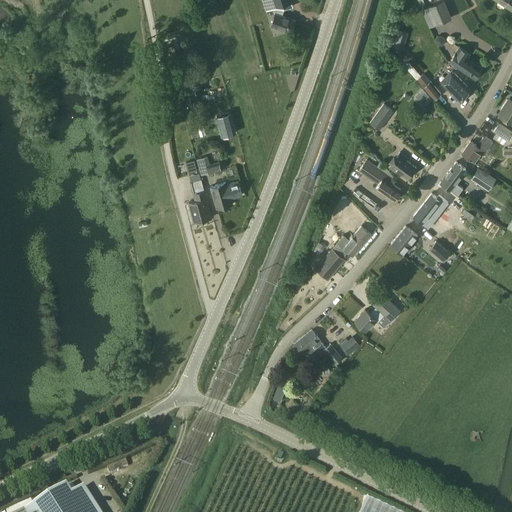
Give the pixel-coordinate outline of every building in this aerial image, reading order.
[(271,25),(291,32),(295,20),(281,16),(283,10),(293,7),(290,0),(262,0),(265,10),(273,8),(274,12),(276,12),(271,25)] [(440,0),(420,9),(429,29),(451,19),(443,0),(440,0)] [(511,0),(495,0),(499,3),(500,2),(511,10),(511,0)] [(397,29),(391,48),(401,51),(407,32),(397,29)] [(449,62),(475,79),(481,69),(466,59),(469,54),(460,48),(456,53),(455,53),(449,62)] [(176,49),(162,52),(163,58),(166,57),(168,65),(179,62),(176,49)] [(417,79),(434,100),(441,94),(424,73),(419,76),(409,63),(405,66),(416,80),(417,79)] [(470,89),(453,72),(442,83),(461,101),(470,89)] [(173,82),(175,89),(183,87),(181,80),(173,82)] [(418,96),(425,104),(431,100),(424,91),(418,96)] [(511,99),(509,98),(508,100),(507,100),(501,109),(502,110),(499,115),(511,123),(511,99)] [(379,131),(393,111),(383,104),(369,123),(379,131)] [(222,136),(235,133),(230,112),(216,116),(222,136)] [(511,131),(499,122),(493,131),(507,140),(510,135),(511,135),(511,131)] [(462,154),(474,162),(482,150),(485,152),(493,142),(484,136),(477,146),(471,141),(462,154)] [(397,171),(407,179),(416,167),(406,160),(407,158),(400,152),(397,156),(394,154),(389,161),(391,163),(388,167),(396,173),(397,171)] [(196,159),(201,175),(221,170),(219,162),(209,164),(207,156),(196,159)] [(401,190),(390,182),(393,179),(366,159),(359,170),(378,184),(376,188),(394,201),(401,190)] [(194,161),(186,163),(189,172),(196,170),(194,161)] [(441,182),(447,187),(458,195),(463,188),(456,183),(466,170),(463,167),(456,162),(441,182)] [(471,178),(489,189),(496,178),(479,167),(471,178)] [(211,217),(206,199),(208,199),(205,190),(204,190),(201,179),(191,182),(194,193),(193,194),(195,201),(189,202),(194,222),(211,217)] [(211,187),(217,208),(232,204),(230,197),(241,194),(237,181),(226,184),(226,182),(211,187)] [(414,216),(421,222),(433,207),(437,210),(438,210),(446,199),(435,190),(414,216)] [(139,227),(147,226),(146,217),(138,218),(139,227)] [(361,226),(348,241),(338,232),(330,241),(335,245),(338,242),(353,256),(371,235),(361,226)] [(405,227),(405,226),(391,244),(402,254),(417,236),(405,227)] [(450,253),(436,241),(429,248),(443,260),(450,253)] [(332,248),(315,268),(328,279),(345,259),(341,256),(332,248)] [(382,292),(372,304),(375,307),(384,314),(390,320),(400,309),(382,292)] [(365,331),(376,319),(378,321),(384,314),(375,307),(369,313),(365,310),(354,321),(365,331)] [(307,363),(316,356),(318,359),(325,353),(329,358),(335,365),(342,360),(335,351),(330,345),(326,348),(319,340),(312,330),(293,345),(300,354),(301,355),(307,363)] [(342,346),(349,354),(360,345),(353,337),(342,346)] [(278,384),(273,399),(280,402),(286,387),(278,384)] [(86,487),(102,511),(106,511),(115,506),(108,495),(104,498),(93,482),(86,487)] [(99,511),(84,487),(71,495),(66,487),(26,511),(99,511)]
